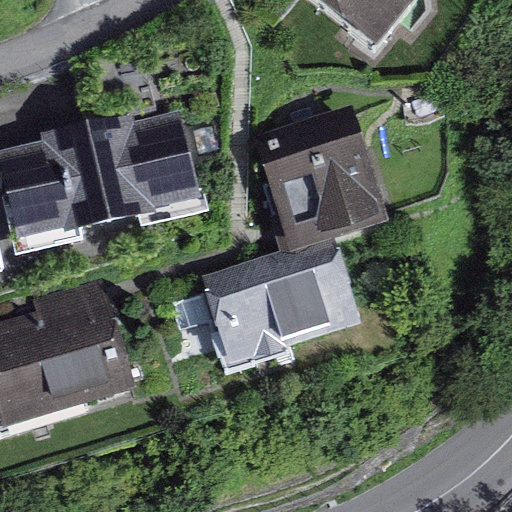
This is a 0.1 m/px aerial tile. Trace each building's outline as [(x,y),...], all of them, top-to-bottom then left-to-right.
[(300,0),(381,63),(431,0),(300,0)] [(252,138),(286,260),(336,246),(382,234),(349,111),(252,138)] [(0,158),(0,179),(18,256),(200,214),(177,117),(0,158)] [(361,340),(336,246),(286,260),(203,282),(229,376),(361,340)] [(0,326),(0,442),(0,443),(135,407),(101,284),(32,302),(36,317),(0,326)]
